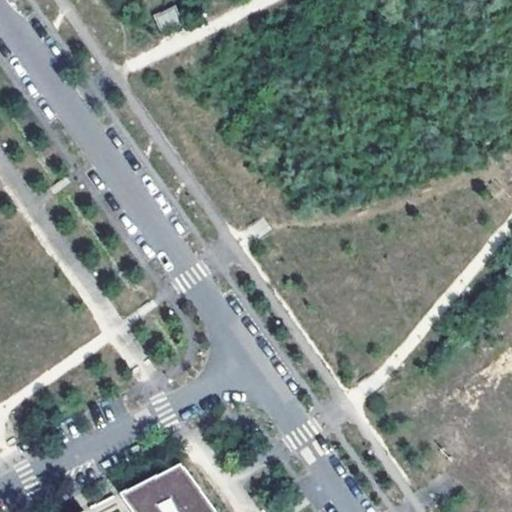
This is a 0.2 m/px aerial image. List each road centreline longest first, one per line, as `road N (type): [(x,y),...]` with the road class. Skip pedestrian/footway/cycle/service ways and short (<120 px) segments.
road 1 (residential): [(253,365),(0,8)]
road 2 (residential): [(0,491),(253,365)]
road 3 (residential): [(357,511),(253,365)]
